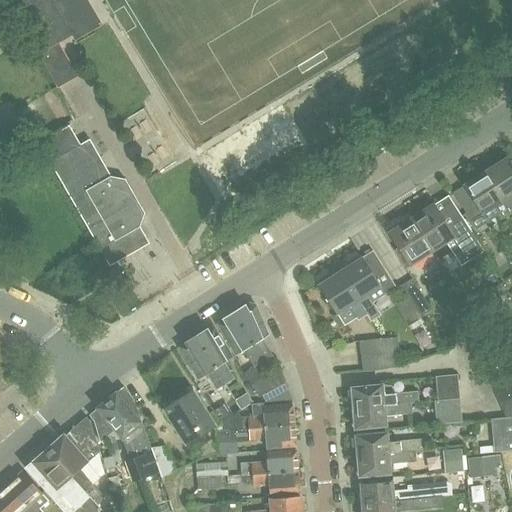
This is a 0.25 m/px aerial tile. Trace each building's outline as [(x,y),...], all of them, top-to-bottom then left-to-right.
[(70,35),(49,0),(9,0),(41,53),(38,54),(57,88),(64,84),(76,76),(57,43),(70,35)] [(144,213),(125,179),(110,176),(95,150),(89,139),(80,145),(68,124),(38,142),(49,162),(97,246),(109,266),(149,244),(144,235),(139,237),(135,230),(139,227),(144,213)] [(483,171),(503,202),(509,212),(511,210),(511,166),(506,157),(483,171)] [(500,218),(509,212),(503,202),(483,171),(462,185),(469,196),(459,203),(476,231),(482,226),(477,218),(494,208),(500,218)] [(432,204),(411,218),(432,252),(453,239),(464,255),(480,245),(461,216),(446,225),(432,204)] [(399,259),(405,269),(406,269),(432,252),(411,218),(388,232),(404,256),(399,259)] [(371,272),(361,257),(339,271),(366,315),(371,321),(380,315),(368,296),(380,287),(385,295),(395,288),(381,266),(371,272)] [(366,315),(339,271),(317,285),(336,314),(337,315),(349,307),(358,320),(366,315)] [(420,317),(431,309),(412,279),(401,287),(420,317)] [(262,338),(267,334),(255,306),(256,305),(249,303),(249,304),(245,306),(245,305),(222,319),(223,320),(216,324),(235,354),(244,349),(254,365),(265,360),(272,355),(262,338)] [(494,316),(488,319),(493,331),(498,341),(504,338),(494,316)] [(488,319),(466,328),(471,341),(493,331),(488,319)] [(207,329),(195,336),(225,384),(233,379),(223,362),(232,357),(213,326),(207,330),(207,329)] [(493,331),(471,341),(476,350),(498,341),(493,331)] [(511,334),(504,338),(498,341),(502,351),(511,347),(511,334)] [(184,356),(187,361),(197,378),(206,373),(216,390),(225,384),(195,336),(184,343),(185,344),(179,348),(184,356)] [(360,356),(393,353),(392,346),(391,338),(358,342),(360,356)] [(502,351),(498,341),(476,350),(480,361),(502,351)] [(511,347),(502,351),(507,361),(511,369),(511,372),(511,347)] [(485,370),(507,361),(502,351),(480,361),(485,370)] [(393,356),(393,353),(360,356),(362,371),(394,368),(393,356)] [(511,369),(507,361),(485,370),(489,379),(511,369)] [(262,378),(251,385),(258,396),(260,395),(265,392),(285,384),(288,383),(281,367),(261,376),(262,378)] [(493,389),(511,379),(511,372),(511,369),(489,379),(493,389)] [(435,377),(437,401),(459,399),(457,375),(435,377)] [(511,390),(511,379),(493,389),(497,398),(511,390)] [(352,409),(409,404),(418,403),(417,392),(393,395),(392,391),(389,388),(385,387),(381,387),(381,386),(351,389),(351,391),(349,391),(350,401),(352,401),(352,409)] [(97,408),(97,409),(107,419),(122,437),(137,479),(158,471),(150,448),(133,400),(123,387),(116,394),(115,392),(97,408)] [(501,407),(511,401),(511,390),(497,398),(501,407)] [(215,431),(225,430),(220,422),(213,411),(207,414),(193,391),(165,409),(186,444),(215,427),(215,431)] [(435,425),(461,422),(459,399),(437,401),(433,401),(435,425)] [(511,415),(511,401),(501,407),(505,416),(511,415)] [(225,402),(213,410),(220,420),(232,412),(225,402)] [(225,430),(230,430),(295,426),(294,404),(265,406),(265,416),(242,418),(238,412),(220,422),(225,430)] [(410,414),(409,404),(352,409),(353,417),(350,418),(351,427),(354,427),(354,429),(384,426),(383,417),(410,414)] [(86,418),(91,422),(97,444),(112,432),(94,412),(86,418)] [(511,450),(511,417),(490,419),(492,445),(479,446),(479,454),(511,450)] [(48,450),(47,450),(87,494),(94,501),(101,495),(92,484),(105,473),(97,444),(91,422),(86,418),(64,436),(48,450)] [(295,426),(230,430),(225,430),(215,431),(217,443),(230,442),(267,439),(268,448),(296,446),(295,426)] [(356,449),(356,457),(413,452),(413,450),(424,449),(423,440),(386,443),(385,434),(354,437),(354,439),(353,439),(354,449),(356,449)] [(150,448),(158,471),(160,478),(175,470),(165,446),(150,448)] [(466,471),(465,455),(462,456),(461,449),(442,451),(445,473),(466,471)] [(96,511),(100,509),(94,501),(87,494),(47,450),(46,451),(45,452),(34,462),(34,461),(25,470),(63,511),(96,511)] [(240,464),(241,476),(252,475),(298,472),(297,450),(268,452),(269,462),(240,464)] [(413,452),(356,457),(357,465),(355,465),(356,475),(358,475),(358,477),(389,474),(388,464),(414,462),(413,452)] [(468,458),(469,471),(495,468),(500,468),(499,455),(468,458)] [(222,477),(227,476),(228,476),(227,461),(196,463),(197,478),(222,477)] [(8,486),(31,511),(43,511),(40,508),(48,500),(23,472),(8,486)] [(252,475),(253,484),(253,487),(270,486),(271,494),(285,493),(300,492),(298,472),(252,475)] [(239,476),(228,476),(227,476),(228,484),(240,484),(239,476)] [(222,488),(222,477),(197,478),(197,490),(222,488)] [(360,493),(357,494),(358,500),(360,502),(361,505),(392,502),(441,497),(451,496),(450,485),(446,483),(408,487),(408,491),(392,493),(391,482),(359,485),(360,493)] [(0,506),(4,511),(31,511),(8,486),(0,492),(0,506)] [(301,511),(300,496),(270,499),(271,510),(250,511),(301,511)] [(361,508),(359,510),(359,511),(393,511),(427,508),(442,506),(441,497),(392,502),(361,505),(361,508)] [(191,511),(222,511),(222,503),(190,506),(191,511)]
